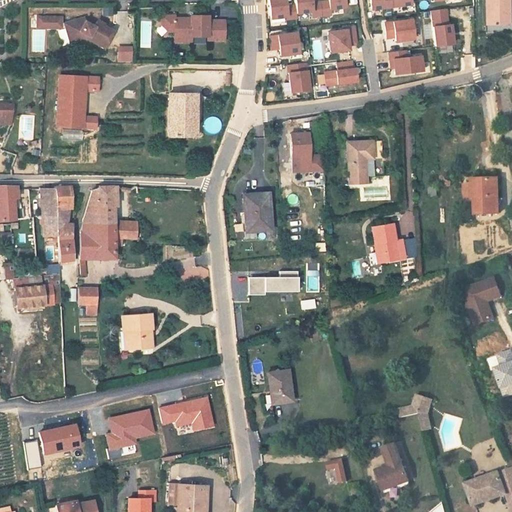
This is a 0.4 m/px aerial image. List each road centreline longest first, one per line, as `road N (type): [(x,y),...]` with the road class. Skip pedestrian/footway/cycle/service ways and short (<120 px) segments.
road 1 (residential): [(212,186),(244,511)]
road 2 (residential): [(0,181),(212,186)]
road 3 (residential): [(238,117),(377,98)]
road 4 (residential): [(377,98),(511,67)]
road 5 (residential): [(238,117),(255,72),(249,0)]
